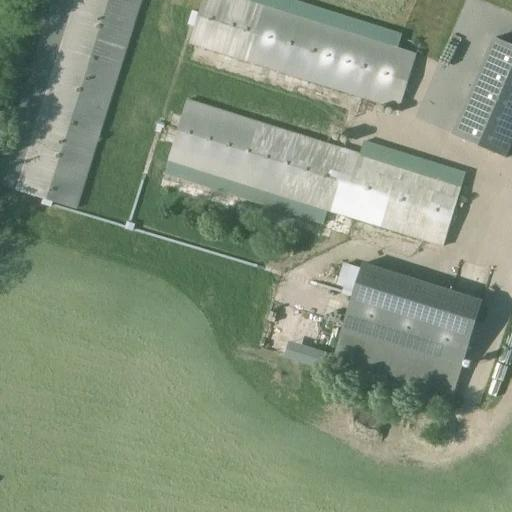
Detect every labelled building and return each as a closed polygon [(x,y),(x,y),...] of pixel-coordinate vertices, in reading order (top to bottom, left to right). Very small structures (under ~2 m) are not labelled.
[(50,0),(0,161),(0,187),(75,211),(140,0),(50,0)] [(287,0),(202,0),(188,45),(399,111),(417,55),(399,49),(403,36),(287,0)] [(507,158),(511,147),(511,46),(493,39),(452,134),(507,158)] [(438,108),(451,107),(449,89),(436,90),(438,108)] [(360,154),(187,100),(163,175),(323,225),(328,211),(442,248),(466,174),(363,142),(360,154)] [(479,283),(483,270),(458,262),(454,275),(479,283)] [(364,263),(333,359),(453,398),(484,301),(364,263)] [(337,287),(337,286),(342,271),(341,271),(324,266),(319,282),(337,287)]
